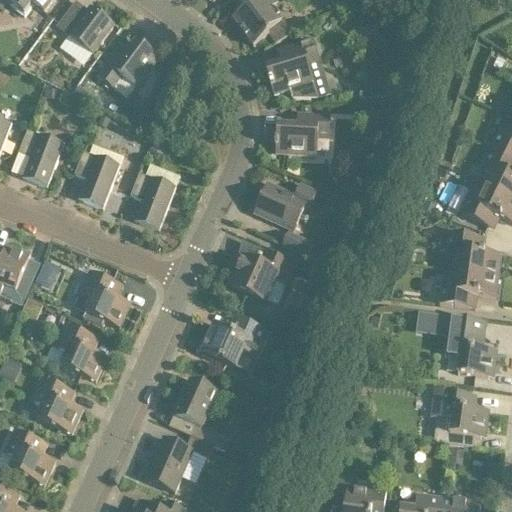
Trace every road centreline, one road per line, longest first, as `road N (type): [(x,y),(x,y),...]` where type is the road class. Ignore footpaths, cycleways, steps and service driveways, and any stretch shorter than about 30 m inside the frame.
road 1 (residential): [(185,282),(230,181),(242,137),(239,88),(222,48),(158,0)]
road 2 (residential): [(77,511),(185,282)]
road 3 (residential): [(185,282),(0,203)]
